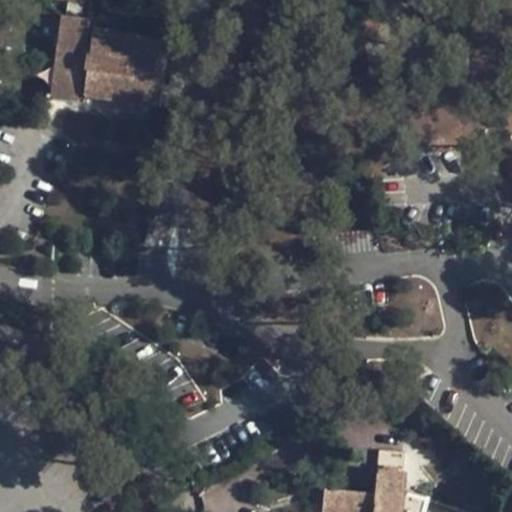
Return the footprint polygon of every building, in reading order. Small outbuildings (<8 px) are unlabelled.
[(78,105),(90,21),(60,18),(49,101),(78,105)] [(160,110),(168,43),(93,33),(90,58),(87,57),(85,74),(87,75),(84,100),(160,110)] [(375,494),(324,490),(321,511),(401,511),(403,496),(405,473),(377,471),(375,494)] [(421,511),(424,501),(403,496),(401,511),(421,511)] [(471,511),(425,497),(424,501),(421,511),(471,511)]
